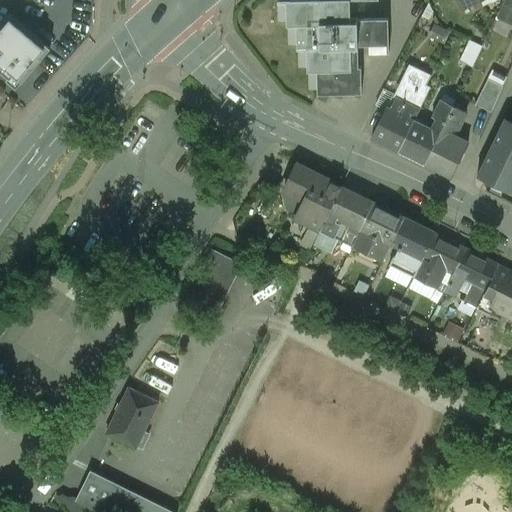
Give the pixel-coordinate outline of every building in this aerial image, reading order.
[(389,20),(352,20),(351,0),(287,0),(288,24),(298,24),(298,48),(307,47),(308,72),(318,71),(318,95),(362,94),(362,69),(359,69),(359,46),(389,46),(389,20)] [(487,0),(461,0),(466,10),(487,0)] [(0,23),(0,68),(20,85),(51,48),(9,12),(0,23)] [(483,48),(470,42),(461,61),(474,67),(483,48)] [(487,80),(476,106),(493,113),(504,88),(487,80)] [(431,88),(416,81),(403,109),(407,110),(403,118),(413,123),(414,123),(431,88)] [(457,101),(445,95),(442,101),(454,107),(457,101)] [(442,101),(433,118),(437,120),(432,132),(440,136),(454,107),(442,101)] [(440,136),(426,164),(453,177),(466,149),(452,142),(466,113),(454,107),(440,136)] [(403,118),(387,111),(374,139),(400,151),(413,123),(403,118)] [(511,192),(511,191),(511,121),(506,118),(478,176),(511,192)] [(427,129),(414,123),(413,123),(400,151),(426,164),(440,136),(432,132),(427,130),(427,129)] [(343,189),(298,166),(285,191),(305,202),(297,217),(320,229),(319,232),(321,233),(330,215),(343,189)] [(374,204),(343,189),(330,215),(339,219),(361,230),(374,204)] [(405,219),(374,204),(361,230),(353,248),(383,263),(392,245),(405,219)] [(330,215),(321,233),(335,239),(341,225),(337,224),(339,219),(330,215)] [(436,235),(405,219),(392,245),(400,249),(423,260),(436,235)] [(467,250),(436,235),(423,260),(446,271),(454,275),(467,250)] [(392,245),(383,263),(390,266),(400,249),(392,245)] [(423,260),(400,249),(390,266),(414,278),(423,260)] [(499,265),(467,249),(467,250),(454,275),(465,280),(472,284),(486,291),(498,268),(499,265)] [(213,251),(183,309),(213,324),(242,266),(213,251)] [(446,271),(423,260),(414,278),(437,289),(446,271)] [(486,291),(477,309),(490,316),(493,309),(492,308),(508,273),(498,268),(486,291)] [(511,275),(508,273),(492,308),(493,309),(511,318),(511,275)] [(454,275),(446,293),(456,298),(465,280),(454,275)] [(486,291),(472,284),(464,302),(477,309),(486,291)] [(159,404),(131,390),(108,436),(126,444),(137,449),(138,447),(144,434),(159,404)] [(150,437),(144,434),(138,447),(144,450),(150,437)] [(126,444),(108,436),(104,445),(121,454),(126,444)] [(171,511),(90,472),(75,502),(94,511),(171,511)]
